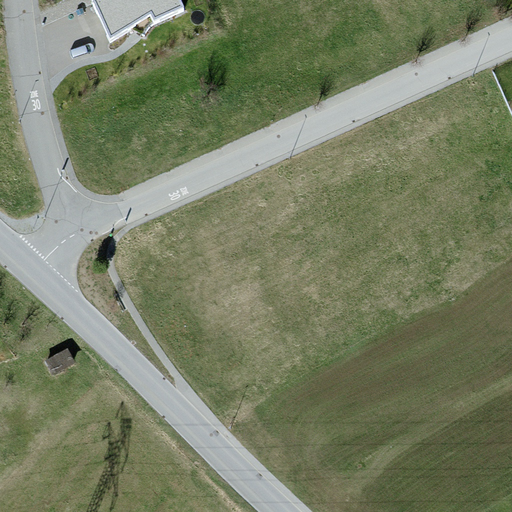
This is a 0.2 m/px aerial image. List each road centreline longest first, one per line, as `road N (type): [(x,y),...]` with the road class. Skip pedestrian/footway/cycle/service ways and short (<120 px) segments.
road 1 (residential): [(511,36),(75,229)]
road 2 (unclassified): [(284,511),(28,269)]
road 3 (residential): [(75,229),(46,175),(21,72),(17,0)]
